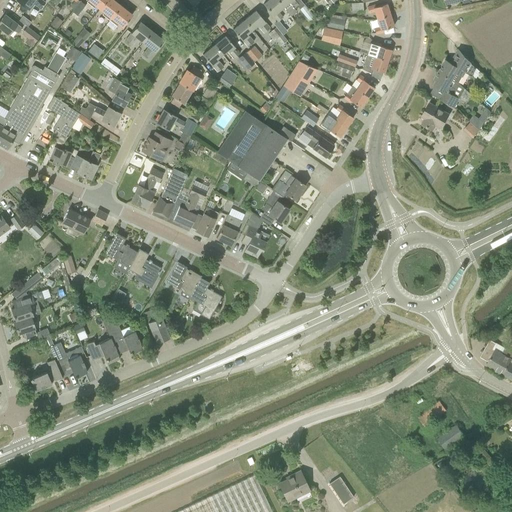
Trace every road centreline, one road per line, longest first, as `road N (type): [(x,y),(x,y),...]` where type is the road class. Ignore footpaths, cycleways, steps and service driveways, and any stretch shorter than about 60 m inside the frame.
road 1 (unclassified): [(103,511),(298,424),(380,397),(427,368)]
road 2 (residential): [(14,418),(220,333),(250,316),(275,283)]
road 3 (primary): [(25,445),(288,334)]
road 4 (residential): [(275,283),(101,201)]
road 5 (tertiary): [(378,180),(375,137),(409,67),(414,0)]
road 6 (residential): [(101,201),(155,88),(188,40)]
road 7 (residential): [(275,283),(337,197),(378,180)]
